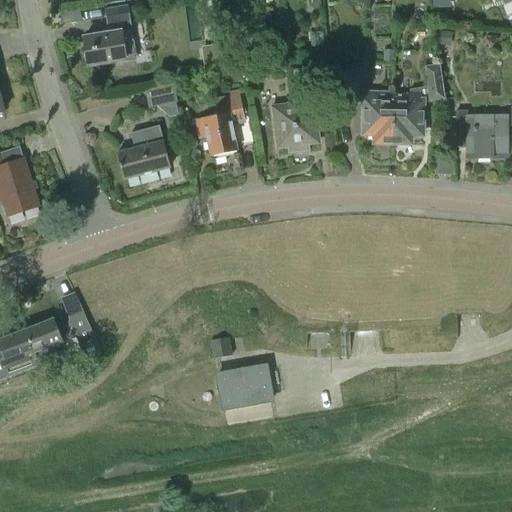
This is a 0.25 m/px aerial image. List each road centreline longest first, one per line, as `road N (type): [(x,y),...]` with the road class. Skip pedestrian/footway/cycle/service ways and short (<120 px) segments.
road 1 (residential): [(106,240),(203,213),(326,195),(511,207)]
road 2 (residential): [(106,240),(65,141),(27,0)]
